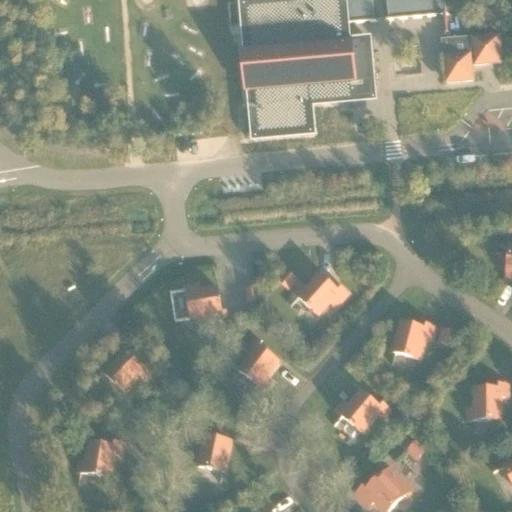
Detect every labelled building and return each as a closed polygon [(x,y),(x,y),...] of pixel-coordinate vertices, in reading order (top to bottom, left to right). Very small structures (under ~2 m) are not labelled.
[(356,83),(352,42),(348,43),(346,26),(373,23),(371,0),(289,0),(241,4),(246,52),(241,52),(245,93),(249,93),(251,110),(244,111),(247,140),(253,139),(253,140),(313,135),(310,105),(339,103),(338,94),(352,92),(351,83),(356,83)] [(444,0),(386,0),(389,22),(449,16),(449,15),(446,15),(444,0)] [(471,67),(501,64),(499,38),(443,43),(447,84),(473,82),(471,67)] [(368,41),(352,42),(356,83),(372,82),(368,41)] [(92,133),(102,131),(101,123),(90,124),(92,133)] [(298,280),(286,270),(277,280),(288,290),(298,280)] [(318,317),(319,316),(330,305),(334,309),(347,295),(341,290),(338,294),(320,277),(306,292),(301,287),(293,295),(318,317)] [(186,288),(191,321),(214,317),(215,324),(227,322),(226,314),(221,315),(217,290),(198,293),(197,286),(186,288)] [(258,288),(244,290),(246,304),(260,302),(258,288)] [(393,355),(418,362),(424,339),(431,341),(434,329),(427,327),(425,331),(401,325),(393,355)] [(441,330),(438,343),(452,347),(455,334),(441,330)] [(238,373),(265,393),(271,384),(266,380),(278,364),(258,348),(261,345),(255,340),(247,350),(253,354),(238,373)] [(99,370),(123,394),(139,377),(144,381),(153,372),(147,367),(144,371),(126,353),(112,367),(107,362),(99,370)] [(467,422),(500,422),(500,399),(507,399),(507,386),(499,386),(499,391),(474,391),(474,411),(467,411),(467,422)] [(336,413),(361,434),(376,417),(381,421),(389,411),(383,406),(380,410),(361,394),(348,409),(343,405),(336,413)] [(199,469),(224,474),(230,443),(206,439),(207,434),(199,432),(197,445),(203,446),(199,469)] [(416,441),(406,452),(417,462),(427,451),(416,441)] [(78,474),(110,480),(114,457),(120,458),(122,445),(115,444),(114,449),(89,445),(86,465),(79,464),(78,474)] [(145,460),(145,446),(132,446),(132,460),(145,460)] [(390,511),(410,493),(402,485),(388,471),(365,493),(362,489),(357,495),(369,508),(374,503),(382,511),(390,511)]
